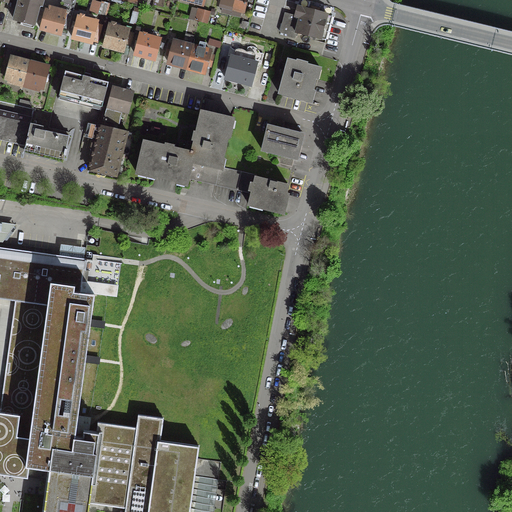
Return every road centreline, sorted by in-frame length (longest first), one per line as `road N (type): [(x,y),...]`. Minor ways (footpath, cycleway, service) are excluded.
road 1 (residential): [(0,37),(330,126)]
road 2 (residential): [(0,161),(301,230)]
road 3 (residential): [(301,230),(243,511)]
road 4 (residential): [(362,7),(330,126)]
road 5 (secondary): [(511,43),(392,14)]
